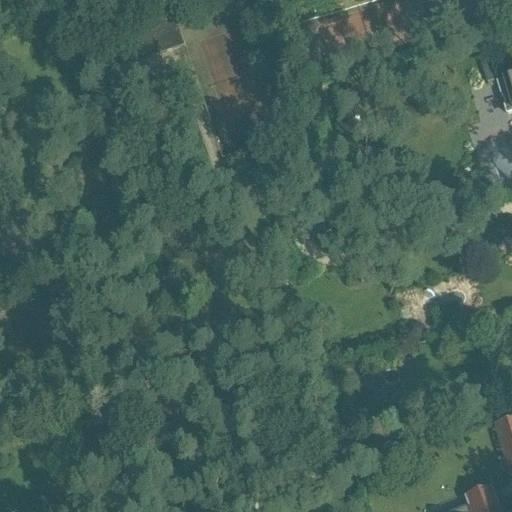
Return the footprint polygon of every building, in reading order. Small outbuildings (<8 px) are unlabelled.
[(479,0),(449,0),(458,29),(485,21),(479,0)] [(123,42),(130,65),(186,48),(177,23),(158,29),(159,30),(123,42)] [(511,77),(500,81),(493,58),(482,61),(489,84),(488,84),(488,85),(497,83),(507,115),(511,113),(511,77)] [(411,326),(408,332),(410,340),(416,343),(423,340),(426,334),(424,327),(418,324),(411,326)] [(511,480),(511,479),(511,425),(497,430),(511,480)] [(472,511),(467,498),(434,511),(472,511)]
